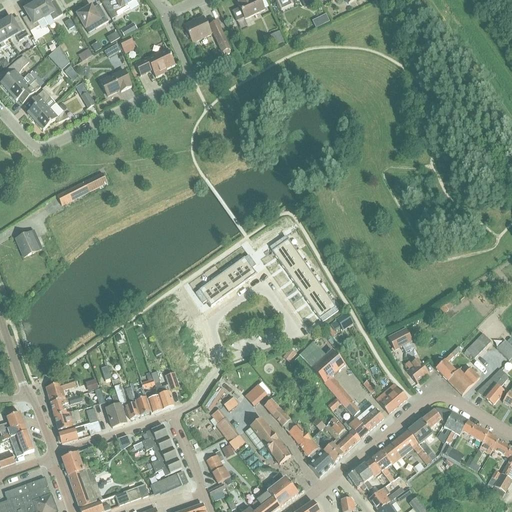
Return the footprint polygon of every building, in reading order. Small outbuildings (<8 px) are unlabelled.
[(46,0),(42,0),(35,4),(48,26),(54,23),(53,21),(62,15),(54,1),(49,4),(46,0)] [(112,20),(117,17),(130,10),(127,5),(135,0),(134,0),(107,0),(102,4),(112,20)] [(240,9),(232,13),(237,23),(244,19),(245,20),(264,11),(259,0),(241,0),(238,2),(239,4),(238,5),(240,9)] [(276,0),(281,10),(291,5),(288,0),(276,0)] [(48,26),(35,4),(24,10),(28,16),(23,19),(30,32),(40,27),(42,30),(48,26)] [(78,15),(77,16),(85,30),(88,34),(96,30),(108,22),(98,6),(89,11),(88,9),(85,11),(84,10),(83,9),(81,9),(80,9),(79,10),(78,11),(77,12),(77,14),(78,15)] [(314,18),(317,26),(330,21),(327,13),(314,18)] [(28,37),(19,21),(17,17),(12,20),(11,18),(0,25),(9,39),(15,36),(19,42),(28,37)] [(213,34),(222,53),(223,53),(228,50),(229,50),(217,22),(209,26),(209,27),(207,28),(203,18),(184,26),(187,32),(186,33),(186,34),(187,38),(189,38),(192,44),(211,35),(213,34)] [(70,21),(64,24),(69,31),(74,28),(70,21)] [(9,39),(0,25),(0,24),(0,49),(5,47),(3,43),(9,39)] [(128,27),(120,32),(124,39),(132,34),(128,27)] [(279,32),(268,38),(273,49),(284,43),(279,32)] [(116,34),(107,39),(110,44),(119,39),(116,34)] [(130,38),(119,43),(122,50),(125,56),(136,50),(133,45),(130,38)] [(117,45),(110,49),(114,55),(120,51),(117,45)] [(80,54),(83,60),(94,53),(91,47),(80,54)] [(155,78),(162,75),(160,73),(175,66),(167,50),(147,60),(147,59),(135,65),(140,77),(152,71),(155,78)] [(0,84),(0,85),(8,94),(22,80),(18,75),(23,69),(29,63),(23,57),(16,62),(4,73),(8,78),(0,85),(0,84)] [(68,66),(62,72),(66,76),(72,71),(68,66)] [(130,86),(131,86),(124,71),(100,83),(107,97),(120,91),(121,93),(131,88),(130,86)] [(22,80),(8,94),(16,103),(16,102),(18,100),(22,105),(40,88),(28,75),(22,80)] [(78,86),(81,93),(88,90),(85,83),(78,86)] [(27,114),(26,114),(35,123),(55,105),(43,91),(25,108),(29,113),(27,114)] [(87,94),(81,97),(88,109),(94,106),(87,94)] [(55,105),(35,123),(43,132),(55,121),(58,124),(69,119),(55,105)] [(102,174),(56,197),(61,207),(107,184),(102,174)] [(38,252),(30,234),(15,240),(23,259),(38,252)] [(272,252),(280,264),(296,252),(288,241),(282,245),(277,248),(272,252)] [(296,252),(280,264),(288,275),(304,263),(296,252)] [(244,259),(233,267),(244,283),(256,275),(252,269),(248,264),(245,259),(244,259)] [(304,263),(288,275),(296,286),(312,275),(304,263)] [(233,267),(222,275),(233,291),(244,283),(233,267)] [(222,275),(210,283),(222,299),(233,291),(222,275)] [(312,275),(296,286),(304,297),(320,286),(312,275)] [(210,283),(199,291),(199,292),(203,297),(206,302),(211,308),(222,299),(210,283)] [(320,286),(304,297),(312,309),(328,297),(320,286)] [(241,296),(248,291),(245,287),(238,293),(241,296)] [(328,297),(312,309),(320,320),(325,316),(330,313),(336,309),(328,297)] [(452,309),(449,303),(444,306),(431,313),(435,320),(448,312),(447,312),(452,309)] [(336,321),(330,326),(334,332),(340,328),(342,331),(352,325),(346,315),(336,321)] [(405,330),(388,339),(394,352),(412,342),(405,330)] [(482,336),(479,339),(486,347),(490,343),(482,336)] [(474,343),(482,351),(483,350),(486,347),(479,339),(475,343),(474,343)] [(505,341),(496,350),(500,354),(509,346),(506,343),(505,341)] [(470,347),(478,355),(482,351),(474,343),(470,347)] [(332,379),(345,367),(332,352),(326,358),(313,344),(299,357),(353,419),(360,413),(352,405),(354,404),(332,379)] [(509,346),(500,354),(504,358),(511,350),(511,349),(510,347),(509,346)] [(435,370),(449,384),(462,397),(479,379),(470,369),(464,375),(459,370),(456,373),(447,364),(450,360),(451,361),(461,350),(458,347),(435,370)] [(470,347),(466,352),(469,356),(474,360),(478,355),(470,347)] [(282,359),(289,364),(295,355),(293,354),(290,351),(289,350),(282,359)] [(416,361),(411,365),(409,363),(404,367),(409,372),(407,373),(417,386),(428,377),(416,361)] [(111,379),(107,368),(101,370),(105,381),(111,379)] [(499,389),(503,384),(508,379),(504,375),(505,375),(500,371),(477,393),(492,407),(504,394),(499,389)] [(155,374),(150,375),(153,385),(153,387),(156,397),(161,412),(173,407),(166,387),(160,389),(158,384),(155,374)] [(153,387),(153,385),(150,375),(146,376),(148,383),(141,385),(142,390),(142,391),(153,387)] [(179,389),(177,384),(174,375),(165,378),(170,393),(179,389)] [(62,392),(75,388),(73,381),(60,386),(60,385),(45,389),(50,405),(65,400),(62,392)] [(86,384),(88,392),(98,389),(95,381),(86,384)] [(375,393),(369,385),(368,382),(363,386),(371,396),(375,393)] [(258,386),(244,398),(253,408),(267,396),(258,386)] [(120,406),(126,404),(120,387),(114,389),(116,396),(120,406)] [(511,387),(502,403),(511,409),(511,387)] [(388,416),(406,401),(396,389),(378,405),(388,416)] [(99,406),(105,404),(100,390),(94,392),(99,406)] [(132,394),(130,390),(125,391),(130,404),(131,403),(132,405),(125,407),(130,421),(140,418),(132,394)] [(138,392),(132,394),(140,418),(150,414),(145,399),(144,395),(142,391),(142,390),(138,392)] [(161,412),(156,397),(151,399),(149,393),(144,395),(145,399),(150,414),(151,416),(161,412)] [(231,410),(240,403),(232,394),(224,402),(231,410)] [(70,406),(81,402),(80,396),(68,400),(70,406)] [(106,410),(112,429),(126,425),(120,406),(116,396),(111,397),(115,407),(106,410)] [(65,400),(50,405),(54,418),(66,415),(64,406),(68,404),(67,400),(65,401),(65,400)] [(282,428),(289,422),(279,411),(278,411),(270,402),(263,408),(282,428)] [(334,402),(327,409),(331,414),(339,407),(334,402)] [(356,421),(367,433),(383,421),(371,408),(356,421)] [(14,430),(24,427),(19,414),(16,415),(14,410),(4,414),(8,424),(0,427),(0,433),(8,431),(14,429),(14,430)] [(86,412),(90,425),(98,423),(94,410),(86,412)] [(428,431),(440,421),(443,424),(449,414),(447,412),(435,410),(421,422),(428,431)] [(66,415),(54,418),(58,433),(73,428),(72,427),(76,425),(75,423),(80,421),(78,411),(66,415)] [(244,444),(238,437),(218,411),(210,417),(217,426),(215,427),(229,444),(234,452),(244,444)] [(452,432),(459,419),(451,415),(443,429),(447,431),(444,437),(440,434),(437,439),(441,444),(444,446),(445,443),(452,432)] [(356,422),(354,420),(352,418),(342,427),(349,435),(350,434),(352,432),(360,441),(366,434),(367,433),(356,421),(356,422)] [(452,432),(445,443),(449,446),(455,435),(459,438),(461,433),(467,424),(459,419),(452,432)] [(289,458),(260,420),(249,429),(250,431),(245,435),(259,453),(264,449),(278,467),(289,458)] [(317,420),(311,425),(319,434),(322,431),(324,429),(317,420)] [(332,445),(343,457),(360,441),(352,432),(350,434),(349,435),(348,436),(343,432),(344,431),(333,420),(326,426),(327,427),(324,429),(322,431),(325,435),(327,433),(335,442),(332,445)] [(435,439),(428,431),(421,422),(407,432),(418,446),(426,440),(429,443),(435,439)] [(58,434),(61,446),(77,441),(75,435),(88,431),(90,437),(100,433),(98,423),(90,425),(58,434)] [(319,451),(311,442),(303,433),(294,423),(284,431),(295,443),(307,459),(308,458),(310,460),(319,451)] [(487,436),(467,424),(461,433),(481,445),(487,436)] [(144,448),(167,438),(162,426),(151,431),(146,434),(148,440),(142,443),(144,448)] [(26,433),(24,427),(14,430),(14,429),(8,431),(9,435),(0,438),(0,442),(4,441),(10,439),(26,433)] [(427,458),(422,451),(418,446),(407,432),(380,454),(391,467),(392,466),(396,472),(405,465),(400,460),(413,450),(426,467),(431,463),(431,462),(427,458)] [(33,452),(26,433),(10,439),(16,458),(33,452)] [(311,442),(319,451),(322,454),(333,466),(342,457),(343,457),(332,445),(331,446),(319,434),(311,442)] [(487,436),(481,445),(468,468),(476,473),(479,468),(475,466),(483,452),(489,456),(492,451),(497,442),(487,436)] [(121,451),(123,450),(131,445),(127,437),(117,440),(121,451)] [(172,449),(167,438),(144,448),(146,452),(152,449),(155,456),(172,449)] [(511,450),(497,442),(492,451),(509,461),(511,456),(511,450)] [(230,446),(222,450),(225,457),(233,453),(230,446)] [(254,447),(244,452),(252,469),(262,464),(254,447)] [(447,457),(451,451),(446,448),(442,454),(447,457)] [(84,459),(95,455),(93,449),(61,460),(68,478),(89,471),(87,465),(81,467),(78,458),(83,457),(84,459)] [(172,449),(155,456),(158,462),(151,465),(153,469),(176,459),(172,449)] [(333,466),(322,454),(319,451),(310,460),(313,463),(308,468),(319,479),(333,466)] [(451,451),(447,457),(458,463),(462,457),(451,451)] [(216,458),(220,464),(223,462),(219,454),(215,456),(216,458)] [(385,471),(390,467),(391,467),(380,454),(371,461),(380,473),(389,485),(393,482),(388,476),(389,476),(385,471)] [(432,454),(427,458),(431,462),(436,458),(432,454)] [(0,469),(15,464),(11,455),(0,458),(0,469)] [(501,476),(494,488),(504,494),(511,482),(506,479),(511,469),(511,456),(509,461),(507,465),(501,476)] [(220,464),(216,458),(206,463),(209,469),(220,464)] [(170,475),(181,471),(176,459),(153,469),(155,474),(162,471),(165,478),(170,475)] [(371,461),(364,466),(373,478),(380,473),(371,461)] [(421,461),(414,466),(418,472),(425,467),(421,461)] [(220,464),(209,469),(212,475),(223,469),(220,464)] [(364,466),(353,474),(366,490),(369,494),(373,491),(366,483),(373,478),(364,466)] [(230,479),(223,469),(212,475),(217,486),(230,479)] [(102,502),(97,486),(93,475),(91,476),(89,471),(68,478),(79,510),(99,503),(102,502)] [(495,472),(491,479),(487,486),(491,489),(499,475),(495,472)] [(182,487),(187,484),(182,473),(177,476),(182,487)] [(366,490),(353,474),(346,479),(351,486),(352,485),(356,491),(360,488),(363,492),(366,490)] [(177,475),(171,477),(176,489),(182,487),(177,476),(177,475)] [(283,493),(290,502),(298,496),(285,480),(281,483),(276,476),(272,480),(276,486),(283,493)] [(176,489),(171,477),(166,480),(171,491),(176,489)] [(132,491),(138,489),(144,486),(142,479),(120,487),(123,494),(126,493),(132,491)] [(56,511),(51,495),(49,496),(46,488),(47,488),(44,480),(4,494),(4,495),(6,494),(9,501),(0,504),(0,511),(56,511)] [(166,480),(161,482),(166,494),(171,491),(166,480)] [(161,482),(156,484),(160,494),(161,496),(166,494),(161,482)] [(160,494),(156,484),(150,487),(155,496),(160,494)] [(138,489),(141,499),(142,500),(148,497),(144,486),(138,489)] [(210,497),(224,491),(222,486),(208,492),(210,497)] [(276,486),(267,494),(279,510),(290,502),(283,493),(276,486)] [(493,490),(491,493),(501,499),(502,498),(504,494),(494,488),(493,490)] [(132,491),(135,501),(141,499),(138,489),(132,491)] [(386,500),(385,498),(388,495),(384,489),(380,492),(372,498),(368,501),(376,511),(377,511),(392,501),(403,493),(400,490),(386,500)] [(126,493),(130,503),(135,501),(132,491),(126,493)] [(398,503),(410,494),(408,491),(396,499),(398,503)] [(120,495),(124,505),(130,503),(126,493),(123,494),(120,495)] [(276,511),(279,510),(267,494),(256,503),(252,507),(255,511),(276,511)] [(118,507),(124,505),(120,495),(115,497),(118,507)] [(426,511),(417,498),(408,505),(413,511),(426,511)] [(354,511),(353,502),(351,500),(340,502),(341,511),(361,511),(355,511),(354,511)] [(394,511),(391,507),(394,504),(392,501),(377,511),(394,511)] [(101,508),(99,503),(79,510),(79,511),(106,511),(110,510),(109,506),(101,508)] [(318,511),(312,503),(299,511),(318,511)]
